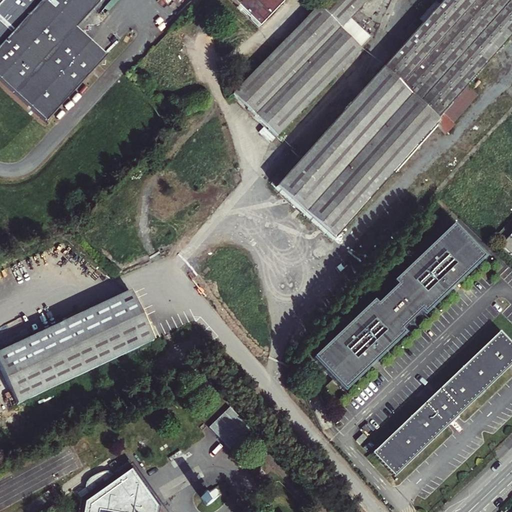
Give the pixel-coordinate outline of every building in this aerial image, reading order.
[(94,68),(19,0),(0,0),(0,80),(44,121),(94,68)] [(19,0),(94,68),(105,56),(101,52),(98,56),(82,41),(85,38),(77,30),(73,33),(70,30),(97,0),(19,0)] [(284,0),(234,0),(262,27),(286,1),(284,0)] [(511,0),(404,0),(402,3),(425,24),(277,189),(336,242),(440,125),(438,123),(445,114),(470,87),(511,39),(511,0)] [(370,0),(326,0),(320,7),(342,30),(370,0)] [(363,50),(342,30),(320,7),(234,95),(279,138),(363,50)] [(470,87),(445,114),(455,124),(480,96),(470,87)] [(440,125),(450,134),(457,126),(455,124),(445,114),(438,123),(440,125)] [(376,303),(315,361),(346,392),(406,335),(403,331),(422,312),(426,316),(486,258),(455,227),(395,284),(399,288),(383,303),(379,307),(376,303)] [(0,366),(19,406),(155,342),(132,292),(0,354),(0,366)] [(396,477),(459,417),(511,366),(511,345),(502,335),(376,455),(396,477)] [(234,411),(214,431),(235,453),(255,433),(234,411)] [(356,441),(359,445),(366,439),(363,435),(356,441)] [(83,502),(80,511),(167,511),(134,466),(129,465),(114,475),(110,473),(105,474),(101,475),(94,480),(91,483),(89,491),(92,495),(83,502)] [(215,502),(212,497),(205,501),(209,507),(215,502)]
